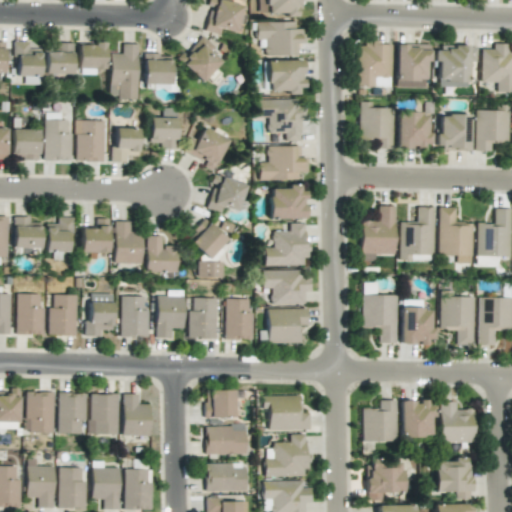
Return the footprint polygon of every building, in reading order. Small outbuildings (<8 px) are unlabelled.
[(240,5),(218,0),(205,0),(204,6),(208,7),(202,31),(217,35),(218,29),(235,33),(240,14),(238,14),(240,5)] [(297,0),(262,0),(263,13),(283,13),(283,17),(298,16),(297,0)] [(252,22),(253,39),(262,39),(262,56),(296,55),(296,43),(302,43),(302,28),(292,29),(292,21),(252,22)] [(218,61),(207,51),(211,47),(199,35),(176,60),(198,82),(218,61)] [(25,48),(26,42),(12,41),(12,75),(37,76),(38,48),(25,48)] [(354,46),(354,86),(371,86),(371,77),(388,77),(388,44),(377,44),(377,41),(362,41),(362,46),(354,46)] [(70,74),(70,43),(55,43),(54,52),(42,51),(42,74),(70,74)] [(74,67),(102,68),(103,44),(75,43),(74,67)] [(133,100),(135,44),(119,43),(119,54),(107,53),(106,96),(114,96),(114,99),(133,100)] [(511,54),(511,52),(504,52),(504,43),(490,43),(490,49),(478,48),(477,82),(493,82),(493,92),(511,92),(511,54)] [(392,87),(424,88),(426,45),(393,44),(392,87)] [(465,87),(466,61),(473,62),(474,47),(434,46),(433,86),(465,87)] [(140,84),(168,84),(168,55),(141,54),(140,84)] [(299,60),(264,60),(264,91),(284,91),(284,95),(300,94),(299,60)] [(255,100),(255,117),(264,117),(265,134),(280,134),(281,141),(297,141),(296,99),(255,100)] [(363,149),(389,149),(389,108),(369,107),(369,102),(355,101),(355,139),(363,139),(363,149)] [(471,151),(487,151),(487,142),(504,143),(505,105),(493,105),(493,110),(472,110),(471,151)] [(393,148),(427,148),(427,133),(424,133),(424,113),(394,112),(393,148)] [(467,115),(437,114),(436,133),(432,133),(432,149),(466,150),(467,115)] [(174,118),(147,117),(146,141),(158,141),(157,149),(173,149),(174,118)] [(40,160),(67,160),(67,120),(41,120),(40,160)] [(100,121),(72,120),(72,161),(100,162),(100,121)] [(210,171),(225,139),(200,127),(194,140),(188,137),(181,152),(203,162),(201,166),(210,171)] [(123,162),(123,155),(135,155),(136,129),(112,128),(112,146),(108,146),(108,162),(123,162)] [(35,160),(36,129),(8,129),(8,159),(35,160)] [(304,172),(304,157),(297,157),(297,145),(263,146),(263,162),(255,162),(256,180),(295,179),(295,172),(304,172)] [(220,207),(235,212),(243,184),(212,175),(202,208),(218,213),(220,207)] [(267,219),(303,218),(303,191),(297,191),(297,184),(285,184),(286,188),(266,188),(267,219)] [(357,254),(390,255),(392,206),(375,206),(375,221),(358,220),(357,254)] [(430,207),(414,207),(414,223),(396,223),(395,260),(430,260),(430,207)] [(508,209),(491,208),(491,223),(473,223),(473,256),(507,257),(508,209)] [(37,248),(38,223),(26,223),(26,217),(10,216),(10,248),(37,248)] [(70,217),(55,217),(55,223),(42,224),(43,252),(66,251),(66,233),(70,233),(70,217)] [(78,228),(78,252),(105,253),(105,219),(93,219),(93,228),(78,228)] [(185,240),(205,259),(224,239),(203,220),(185,240)] [(138,264),(138,232),(127,232),(127,221),(111,221),(111,263),(138,264)] [(261,266),(303,266),(303,223),(286,223),(286,231),(269,231),(269,247),(261,247),(261,266)] [(142,271),(173,272),(174,246),(159,246),(159,236),(143,236),(142,271)] [(194,277),(219,277),(220,262),(194,261),(194,277)] [(259,270),(258,288),(267,288),(267,305),(301,305),(301,292),(306,292),(307,271),(259,270)] [(436,330),(452,330),(453,345),(470,345),(470,296),(450,297),(450,291),(436,291),(436,330)] [(12,334),(40,335),(40,307),(36,307),(36,294),(13,293),(12,334)] [(110,294),(86,293),(86,321),(82,321),(81,336),(97,336),(97,330),(109,330),(110,294)] [(44,335),(72,335),(73,295),(49,294),(49,308),(45,308),(44,335)] [(392,343),(393,295),(358,294),(358,328),(376,328),(375,343),(392,343)] [(140,310),(141,296),(117,296),(116,336),(144,337),(145,310),(140,310)] [(152,338),(168,338),(168,328),(179,329),(180,297),(153,296),(152,338)] [(184,338),(212,338),(213,297),(189,297),(189,311),(185,311),(184,338)] [(490,345),(491,330),(508,330),(509,298),(475,297),(474,345),(490,345)] [(245,299),(222,298),(221,339),(248,339),(249,312),(245,312),(245,299)] [(264,343),(296,343),(296,325),(304,325),(303,308),(263,309),(264,343)] [(431,340),(431,328),(427,328),(427,308),(397,308),(396,344),(424,345),(424,339),(431,340)] [(16,388),(7,388),(7,392),(0,391),(0,421),(16,422),(16,388)] [(231,390),(202,391),(203,418),(232,417),(231,390)] [(50,392),(22,392),(21,432),(50,432),(50,392)] [(53,433),(80,434),(81,393),(55,392),(53,433)] [(115,394),(86,393),(86,434),(114,434),(115,394)] [(146,404),(134,404),(135,394),(119,393),(118,435),(146,436),(146,404)] [(306,429),(305,412),(298,412),(298,395),(258,396),(259,408),(265,408),(265,430),(306,429)] [(359,408),(358,441),(393,442),(393,400),(375,400),(375,408),(359,408)] [(397,400),(397,436),(429,436),(429,406),(425,406),(425,400),(397,400)] [(453,402),(435,402),(437,444),(470,443),(469,409),(453,410),(453,402)] [(242,453),(242,425),(201,426),(201,455),(242,453)] [(303,434),(286,434),(286,442),(270,442),(270,449),(261,449),(262,477),(303,476),(303,434)] [(452,499),(468,499),(468,456),(451,456),(451,461),(432,461),(432,492),(452,492),(452,499)] [(399,493),(399,460),(367,460),(367,465),(363,465),(363,500),(379,500),(379,493),(399,493)] [(202,464),(202,491),(243,491),(243,464),(202,464)] [(13,466),(0,465),(0,506),(17,507),(17,479),(13,479),(13,466)] [(24,497),(34,497),(34,508),(50,508),(50,466),(25,465),(24,497)] [(54,508),(82,508),(82,480),(78,480),(78,467),(55,467),(54,508)] [(99,509),(115,510),(116,468),(88,467),(88,499),(100,499),(99,509)] [(148,510),(149,469),(121,469),(120,509),(148,510)] [(259,481),(259,498),(268,498),(268,511),(301,511),(301,503),(307,503),(307,488),(298,488),(299,481),(259,481)] [(202,511),(244,511),(244,499),(202,500),(202,511)] [(431,511),(466,511),(466,503),(431,504),(431,511)]
